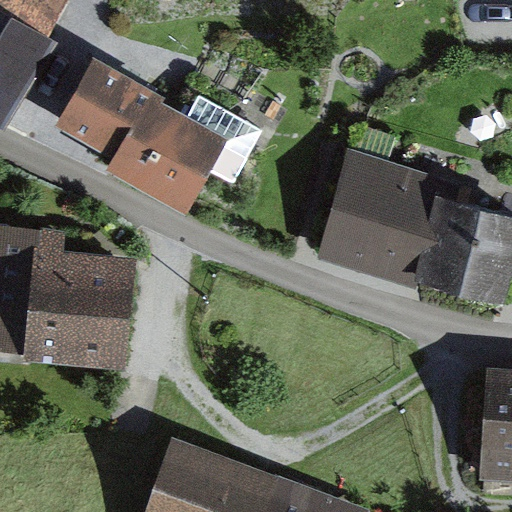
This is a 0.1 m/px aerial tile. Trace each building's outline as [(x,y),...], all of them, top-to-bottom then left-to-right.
[(0,0),(0,113),(17,124),(72,36),(75,0),(0,0)] [(124,66),(87,133),(134,159),(127,171),(205,215),(231,167),(252,179),(278,131),(205,90),(196,106),(124,66)] [(386,145),(365,138),(327,250),(391,271),(424,173),(381,159),(386,145)] [(466,187),(424,173),(391,271),(502,308),(511,276),(511,221),(460,205),(466,187)] [(83,244),(0,235),(0,365),(137,378),(148,270),(81,264),(83,244)] [(511,384),(495,383),(490,486),(511,487),(511,384)] [(355,511),(175,445),(149,511),(355,511)]
